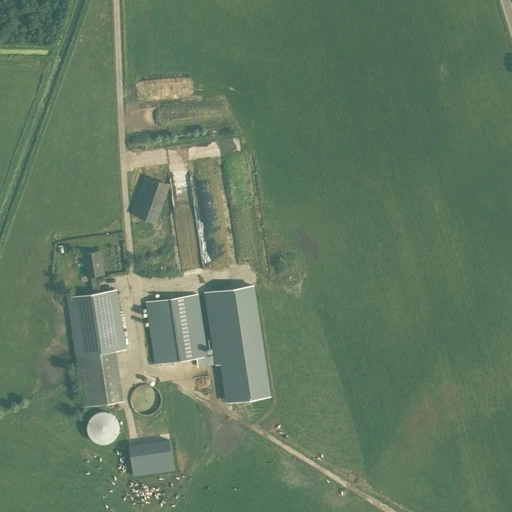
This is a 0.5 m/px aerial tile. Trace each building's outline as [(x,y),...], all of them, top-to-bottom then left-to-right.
[(133,213),(161,221),(171,181),(143,174),(133,213)] [(83,253),(86,277),(90,276),(92,294),(66,297),(82,407),(120,401),(113,351),(123,350),(114,290),(98,293),(96,275),(104,274),(100,250),(83,253)] [(215,355),(216,363),(222,362),(228,401),(268,395),(252,285),(206,292),(210,323),(219,321),(222,337),(213,339),(215,355)] [(146,302),(155,364),(207,356),(198,294),(146,302)] [(160,404),(161,401),(161,398),(160,395),(158,392),(156,390),(154,388),(151,387),(148,386),(145,386),(142,386),(139,387),(137,389),(135,391),(133,394),(132,396),(131,399),(131,402),(132,405),(133,408),(134,411),(137,413),(139,414),(142,415),(145,416),(148,416),(151,415),(154,414),(156,412),(158,410),(160,407),(160,404)] [(91,437),(92,438),(93,439),(94,440),(95,440),(96,441),(97,442),(98,442),(99,442),(100,443),(101,443),(102,443),(103,443),(104,443),(106,443),(107,443),(108,443),(109,443),(110,442),(111,442),(112,441),(113,441),(114,440),(115,439),(116,439),(117,438),(117,437),(118,436),(119,435),(119,434),(120,433),(120,432),(120,431),(121,429),(121,428),(121,427),(121,425),(121,424),(121,423),(120,422),(120,421),(120,420),(119,419),(118,418),(118,417),(117,416),(116,415),(115,414),(115,413),(114,413),(113,412),(112,412),(111,411),(110,411),(108,410),(107,410),(106,410),(105,410),(104,410),(103,410),(102,410),(100,410),(99,410),(98,411),(97,411),(96,412),(95,412),(94,413),(93,414),(92,415),(91,416),(90,417),(90,418),(89,419),(89,420),(88,421),(88,422),(88,424),(87,425),(87,426),(87,427),(87,428),(87,429),(88,430),(88,431),(88,432),(89,433),(89,434),(90,435),(90,436),(91,437)]
